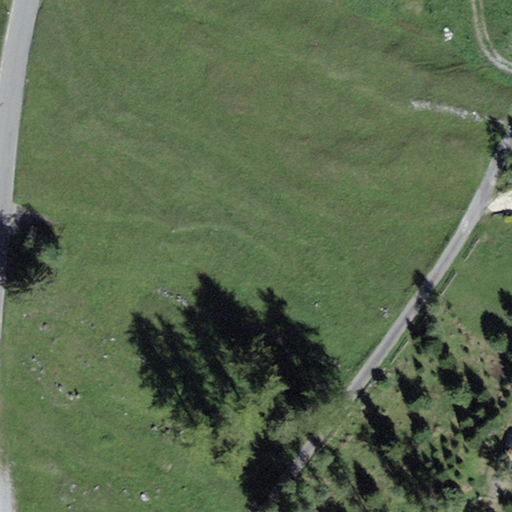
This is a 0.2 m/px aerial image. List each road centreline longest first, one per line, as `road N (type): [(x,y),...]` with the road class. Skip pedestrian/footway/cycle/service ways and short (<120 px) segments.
road 1 (track): [(511,137),(462,237),(265,511)]
road 2 (tertiary): [(30,0),(0,242)]
